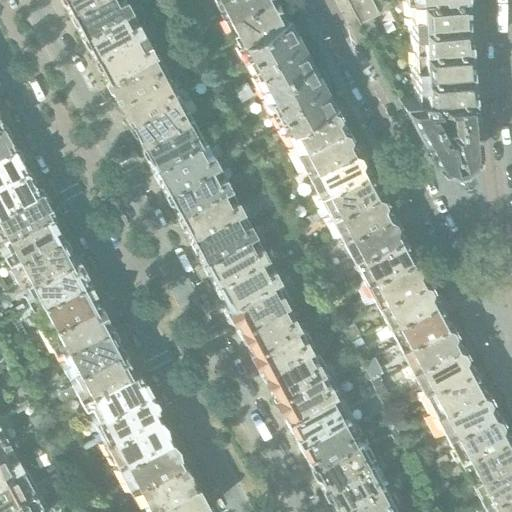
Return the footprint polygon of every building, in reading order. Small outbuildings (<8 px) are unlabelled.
[(78,29),(125,4),(122,0),(79,0),(66,7),(65,12),(69,19),(73,20),(78,29)] [(211,0),(221,17),(253,0),(211,0)] [(280,16),(275,7),(277,2),(275,0),(253,0),(221,17),(233,40),(280,16)] [(367,0),(344,0),(349,9),(367,0)] [(375,12),(383,7),(389,4),(387,0),(384,0),(373,0),(371,1),(369,0),(367,0),(349,9),(356,22),(368,42),(379,35),(367,15),(374,11),(375,12)] [(462,7),(462,0),(461,0),(406,0),(408,19),(460,16),(459,9),(461,7),(462,7)] [(90,52),(137,26),(125,4),(78,29),(77,34),(81,41),(85,43),(90,52)] [(303,59),(297,46),(288,29),(291,27),(285,16),(281,17),(280,16),(233,40),(231,42),(254,85),(303,59)] [(463,44),(460,16),(408,19),(410,46),(463,44)] [(102,75),(149,48),(137,26),(90,52),(89,56),(93,63),(97,65),(102,75)] [(465,68),(463,44),(410,46),(411,72),(465,68)] [(114,97),(163,68),(182,58),(179,51),(167,58),(165,55),(159,59),(152,47),(149,48),(102,75),(100,78),(104,86),(108,86),(109,88),(108,90),(110,94),(112,95),(114,97)] [(388,57),(384,49),(375,54),(379,62),(388,57)] [(393,66),(388,57),(379,62),(384,71),(393,66)] [(328,99),(322,87),(319,89),(312,76),(303,59),(254,85),(277,128),(280,127),(326,102),(325,100),(328,99)] [(125,119),(175,91),(175,89),(172,85),(163,68),(114,97),(112,100),(116,108),(120,108),(121,110),(120,112),(122,116),(124,117),(125,119)] [(467,94),(465,68),(411,72),(413,97),(435,96),(467,94)] [(394,70),(384,75),(387,80),(389,84),(399,79),(397,76),(394,70)] [(235,95),(248,88),(245,82),(232,89),(235,95)] [(239,102),(251,95),(248,88),(235,95),(239,102)] [(137,141),(186,112),(194,109),(189,100),(182,104),(175,91),(125,119),(124,122),(128,130),(131,130),(131,134),(133,138),(136,139),(137,141)] [(472,145),(467,94),(435,96),(437,106),(445,105),(448,123),(442,124),(455,167),(458,166),(458,165),(469,155),(471,145),(472,145)] [(455,167),(442,124),(438,126),(429,106),(437,106),(435,96),(413,97),(397,98),(428,157),(435,164),(435,165),(450,168),(455,167)] [(291,149),(338,123),(334,116),(336,111),(332,103),(326,102),(280,127),(291,149)] [(149,164),(199,135),(186,112),(137,141),(136,145),(140,152),(143,153),(144,155),(143,157),(146,161),(148,162),(148,163),(149,163),(149,164)] [(303,170),(349,145),(345,138),(347,133),(343,125),(338,123),(291,149),(303,170)] [(162,185),(212,158),(220,153),(215,144),(207,149),(199,135),(149,164),(148,167),(152,176),(157,177),(162,185)] [(0,173),(19,163),(15,156),(17,151),(12,142),(7,141),(0,144),(0,173)] [(314,192),(361,167),(357,160),(359,155),(354,146),(349,145),(303,170),(314,192)] [(263,163),(257,152),(250,155),(256,167),(263,163)] [(174,208),(225,182),(232,178),(227,168),(219,172),(212,158),(162,185),(160,190),(164,199),(169,200),(174,208)] [(272,169),(267,161),(263,163),(256,167),(260,175),(272,169)] [(0,202),(31,186),(27,179),(29,174),(24,165),(19,163),(0,173),(0,202)] [(326,214),(373,189),(368,181),(370,177),(366,168),(361,167),(314,192),(326,214)] [(186,231),(237,204),(225,182),(174,208),(172,213),(177,222),(182,223),(186,231)] [(4,228),(46,206),(34,184),(31,186),(0,202),(0,232),(5,230),(4,228)] [(338,235),(384,210),(380,203),(382,198),(378,190),(373,189),(326,214),(333,227),(338,235)] [(198,254),(249,227),(237,204),(186,231),(184,236),(189,244),(194,246),(198,254)] [(16,250),(54,230),(51,223),(52,218),(46,206),(4,228),(5,230),(0,232),(0,240),(3,246),(0,247),(0,253),(3,260),(9,257),(17,252),(16,250)] [(330,266),(349,257),(396,232),(392,225),(394,220),(389,211),(384,210),(338,235),(345,248),(326,258),(330,266)] [(319,218),(315,211),(304,217),(308,224),(319,218)] [(210,277),(261,250),(268,246),(262,236),(255,240),(249,227),(198,254),(197,259),(201,267),(206,269),(210,277)] [(28,272),(66,252),(63,246),(64,241),(61,233),(55,231),(54,230),(16,250),(17,252),(9,257),(15,268),(9,271),(16,282),(21,279),(29,274),(28,272)] [(361,278),(407,254),(403,246),(405,242),(401,233),(396,232),(349,257),(361,278)] [(269,276),(304,257),(298,247),(276,259),(277,260),(268,264),(261,250),(210,277),(209,282),(213,290),(218,292),(222,300),(269,276)] [(40,295),(78,275),(75,269),(76,263),(73,256),(67,254),(66,252),(28,272),(29,274),(21,279),(27,291),(21,294),(27,305),(33,302),(41,297),(40,295)] [(372,300),(419,276),(415,268),(417,263),(412,255),(407,254),(361,278),(372,300)] [(52,318),(90,298),(87,291),(89,286),(84,278),(79,276),(78,275),(40,295),(41,297),(33,302),(39,313),(33,316),(39,327),(53,320),(52,318)] [(235,324),(281,298),(285,296),(279,284),(275,286),(269,276),(222,300),(219,301),(228,317),(231,316),(235,324)] [(383,322),(430,297),(426,290),(428,285),(424,277),(419,276),(372,300),(383,322)] [(395,344),(442,319),(438,312),(440,307),(435,298),(430,297),(383,322),(395,344)] [(64,340),(103,320),(99,314),(101,308),(97,301),(91,299),(90,298),(52,318),(53,320),(39,327),(52,350),(57,347),(65,342),(64,340)] [(247,346),(293,320),(297,318),(291,307),(287,309),(281,298),(235,324),(234,329),(237,334),(241,336),(247,346)] [(364,305),(361,299),(351,304),(354,311),(364,305)] [(407,365),(453,341),(449,334),(451,329),(447,320),(442,319),(395,344),(407,365)] [(76,364),(115,343),(111,336),(113,331),(109,324),(104,322),(103,320),(64,340),(65,342),(57,347),(63,358),(57,362),(63,373),(68,371),(77,365),(76,364)] [(259,369),(305,343),(309,340),(303,329),(299,332),(293,320),(247,346),(246,351),(248,356),(253,359),(259,369)] [(419,388),(465,364),(461,356),(463,351),(458,342),(453,341),(407,365),(419,388)] [(62,402),(75,395),(127,367),(123,359),(124,354),(121,346),(116,344),(115,343),(76,364),(77,365),(68,371),(74,381),(57,392),(62,402)] [(271,392),(317,366),(317,365),(321,363),(315,352),(311,354),(305,343),(259,369),(258,374),(261,379),(265,381),(271,392)] [(18,371),(30,364),(27,359),(16,366),(18,371)] [(431,410),(477,386),(473,378),(475,373),(470,365),(465,364),(419,388),(431,410)] [(92,414),(142,387),(135,373),(132,374),(128,366),(127,367),(75,395),(80,405),(86,402),(92,414)] [(282,413),(330,387),(333,386),(327,375),(323,377),(317,366),(271,392),(270,397),(273,402),(277,404),(282,413)] [(46,382),(57,376),(54,371),(43,377),(46,382)] [(394,401),(389,391),(386,393),(380,381),(371,385),(377,397),(379,396),(384,406),(394,401)] [(443,433),(489,409),(485,401),(487,396),(482,387),(477,386),(431,410),(443,433)] [(100,439),(152,412),(148,405),(151,403),(142,387),(92,414),(88,416),(100,439)] [(294,437),(347,409),(340,397),(336,399),(330,387),(282,413),(281,414),(283,417),(283,420),(285,425),(288,427),(294,437)] [(373,395),(370,388),(359,395),(362,401),(373,395)] [(307,459),(353,434),(359,431),(347,409),(294,437),(295,440),(294,442),(297,448),(300,449),(305,460),(307,459)] [(452,457),(455,456),(501,431),(497,424),(499,418),(495,410),(489,409),(443,433),(450,446),(446,448),(452,457)] [(113,463),(164,435),(160,428),(161,427),(159,418),(153,411),(152,412),(100,439),(113,463)] [(43,422),(39,414),(38,413),(28,418),(33,428),(43,422)] [(405,425),(402,418),(392,422),(396,430),(405,425)] [(60,432),(57,426),(48,431),(51,436),(60,432)] [(467,479),(511,454),(511,443),(511,441),(506,433),(501,431),(455,456),(456,458),(467,479)] [(125,485),(176,458),(172,451),(173,450),(171,441),(165,434),(164,435),(113,463),(125,485)] [(320,481),(366,457),(371,454),(365,444),(360,446),(353,434),(307,459),(306,464),(310,472),(315,474),(316,474),(320,481)] [(83,450),(96,443),(93,438),(80,445),(83,450)] [(0,474),(18,464),(14,456),(13,454),(6,442),(0,445),(0,474)] [(448,460),(444,454),(433,460),(436,467),(448,460)] [(479,502),(511,483),(511,454),(467,479),(479,502)] [(139,507),(188,481),(184,474),(185,473),(183,464),(177,457),(176,458),(125,485),(137,508),(139,507)] [(332,504),(378,480),(383,478),(376,467),(373,469),(366,457),(320,481),(319,482),(318,487),(322,495),(327,497),(328,497),(332,504)] [(0,504),(33,487),(21,464),(19,466),(18,464),(0,474),(0,504)] [(424,484),(420,478),(411,483),(414,489),(424,484)] [(204,511),(208,510),(191,479),(188,481),(139,507),(141,511),(204,511)] [(372,511),(390,503),(399,497),(395,490),(391,492),(390,489),(385,492),(378,480),(332,504),(331,505),(330,510),(331,511),(372,511)] [(433,499),(448,490),(443,482),(429,490),(433,499)] [(106,496),(120,488),(117,483),(103,491),(106,496)] [(484,511),(511,511),(511,483),(479,502),(484,511)] [(41,511),(46,510),(33,487),(0,504),(0,511),(41,511)] [(395,511),(390,503),(372,511),(395,511)]
